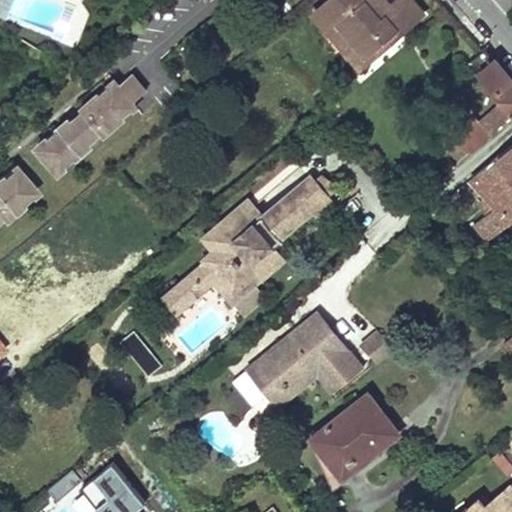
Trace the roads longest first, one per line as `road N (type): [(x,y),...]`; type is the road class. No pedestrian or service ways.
road 1 (unknown): [(511,123),(397,224),(337,159)]
road 2 (unknown): [(511,324),(419,414)]
